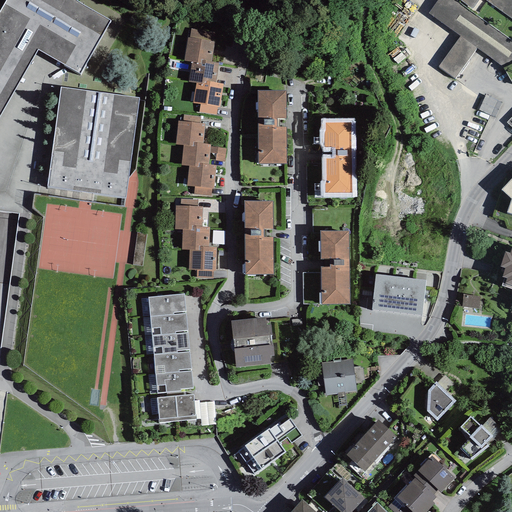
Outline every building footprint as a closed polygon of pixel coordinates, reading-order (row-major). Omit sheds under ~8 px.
[(110,20),(75,0),(5,0),(0,10),(0,114),(38,49),(80,73),(110,20)] [(511,41),(471,14),(451,0),(440,0),(428,17),(461,39),(477,51),(505,71),(511,66),(511,41)] [(511,0),(451,0),(471,14),(480,0),(481,0),(511,21),(511,0)] [(214,41),(187,37),(184,60),(192,61),(201,63),(201,60),(211,61),(214,41)] [(477,51),(461,39),(438,70),(455,81),(477,51)] [(211,61),(201,60),(201,63),(192,61),(189,81),(195,82),(205,84),(206,81),(216,82),(219,62),(211,61)] [(221,64),(217,78),(224,80),(228,66),(221,64)] [(223,84),(216,82),(206,81),(205,84),(195,82),(192,103),(219,107),(223,84)] [(136,101),(55,90),(42,190),(41,191),(123,202),(136,101)] [(286,90),(257,90),(258,163),(286,162),(286,127),(277,127),(277,118),(286,118),(286,90)] [(502,102),(485,94),(479,110),(496,117),(502,102)] [(204,123),(177,121),(175,144),(183,145),(192,145),(193,142),(202,143),(204,123)] [(325,194),(353,194),(352,121),(325,121),(325,149),(334,149),(334,157),(324,157),(325,194)] [(202,143),(193,142),(192,145),(183,145),(181,165),(188,165),(198,166),(198,163),(208,164),(210,144),(202,143)] [(226,148),(212,146),(211,152),(216,153),(215,162),(224,164),(226,148)] [(216,165),(208,164),(198,163),(198,166),(188,165),(186,186),(214,189),(216,165)] [(511,177),(501,190),(511,199),(506,212),(511,214),(511,177)] [(273,201),(244,201),(245,274),(273,273),(273,237),(264,238),(264,229),(274,229),(273,201)] [(201,205),(174,205),(174,228),(182,228),(191,228),(191,225),(201,226),(201,205)] [(201,226),(191,225),(191,228),(182,228),(182,249),(188,249),(198,249),(198,246),(208,246),(209,226),(201,226)] [(224,231),(211,229),(210,239),(216,240),(215,245),(223,246),(224,231)] [(321,303),(350,303),(349,230),(321,230),(321,258),(330,258),(330,266),(321,266),(321,303)] [(132,265),(142,266),(146,234),(137,233),(132,265)] [(511,245),(509,253),(505,251),(500,266),(505,267),(502,276),(504,277),(501,285),(511,288),(511,245)] [(216,246),(208,246),(198,246),(198,249),(188,249),(188,269),(216,270),(216,246)] [(426,279),(375,274),(372,309),(422,314),(426,279)] [(184,294),(148,297),(150,316),(173,314),(173,312),(186,311),(184,294)] [(480,299),(464,296),(462,307),(478,310),(480,299)] [(173,314),(150,316),(151,335),(175,333),(175,331),(188,330),(186,313),(173,314)] [(266,317),(231,320),(232,338),(231,339),(230,342),(230,345),(231,348),(232,350),(234,351),(235,367),(270,363),(269,356),(274,355),(271,324),(266,325),(266,317)] [(189,349),(187,332),(175,333),(151,335),(153,354),(177,352),(176,350),(189,349)] [(189,351),(177,352),(153,354),(155,374),(179,371),(179,370),(191,368),(189,351)] [(353,359),(321,363),(325,395),(357,391),(356,384),(354,367),(353,359)] [(360,366),(354,367),(356,384),(362,383),(362,380),(364,380),(363,368),(360,368),(360,366)] [(193,388),(191,370),(179,371),(155,374),(157,393),(180,391),(180,389),(193,388)] [(427,411),(437,420),(455,400),(436,381),(428,390),(427,411)] [(193,394),(175,396),(178,420),(195,419),(193,394)] [(175,396),(157,397),(159,422),(178,420),(175,396)] [(480,424),(470,415),(460,426),(470,436),(460,448),(472,459),(488,446),(486,443),(492,436),(481,424),(480,424)] [(290,418),(279,426),(283,432),(276,437),(279,443),(287,437),(291,443),(302,435),(290,418)] [(346,455),(365,471),(396,436),(378,419),(346,455)] [(276,437),(269,428),(244,445),(245,446),(238,451),(254,474),(286,452),(279,443),(276,437)] [(455,477),(432,456),(413,476),(415,477),(411,481),(432,501),(455,477)] [(350,511),(363,498),(343,479),(325,497),(340,511),(350,511)] [(432,501),(411,481),(407,486),(406,485),(393,498),(394,500),(388,507),(393,511),(406,511),(407,511),(410,511),(411,511),(426,511),(435,503),(432,501)] [(316,511),(302,499),(290,511),(316,511)] [(386,511),(376,502),(366,511),(386,511)]
